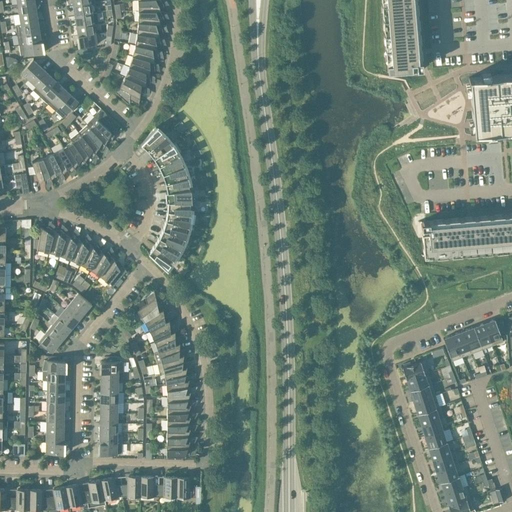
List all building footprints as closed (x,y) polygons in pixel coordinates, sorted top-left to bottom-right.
[(161,11),(155,0),(137,0),(138,11),(156,11),(160,11),(161,11)] [(422,71),(416,0),(381,0),(387,74),(389,73),(389,71),(408,69),(419,68),(421,68),(421,71),(422,71)] [(36,11),(34,1),(17,4),(19,14),(36,11)] [(94,2),(90,3),(73,5),(74,15),(92,13),(96,12),(94,2)] [(20,24),(37,21),(36,11),(19,14),(20,24)] [(160,24),(156,11),(138,11),(138,22),(155,24),(159,24),(160,24)] [(96,12),(92,13),(74,15),(76,26),(93,23),(97,22),(96,12)] [(39,31),(37,21),(20,24),(22,34),(39,31)] [(159,37),(155,24),(138,22),(137,33),(154,36),(158,37),(159,37)] [(95,33),(93,23),(76,26),(78,36),(95,33)] [(41,42),(39,31),(22,34),(24,44),(41,42)] [(96,43),(95,33),(78,36),(79,46),(77,46),(96,43)] [(157,50),(154,36),(137,33),(135,45),(152,49),(156,49),(156,50),(157,50)] [(42,52),(41,42),(24,44),(18,45),(20,56),(44,52),(44,51),(42,52)] [(154,62),(152,49),(135,45),(132,56),(149,61),(153,62),(154,62)] [(150,74),(149,61),(132,56),(129,66),(145,73),(149,74),(150,74)] [(28,79),(40,66),(33,59),(34,58),(20,72),(28,79)] [(113,64),(108,61),(105,68),(110,70),(113,64)] [(36,86),(48,73),(40,66),(28,79),(36,86)] [(145,86),(145,73),(129,66),(124,77),(140,84),(144,86),(145,86)] [(107,77),(110,70),(105,68),(102,75),(107,77)] [(43,93),(55,80),(48,73),(36,86),(32,90),(40,97),(43,93)] [(511,73),(509,74),(468,77),(469,86),(472,123),(473,133),(511,130),(511,73)] [(138,104),(140,84),(124,77),(119,87),(117,86),(114,90),(113,89),(112,90),(127,103),(128,103),(127,103),(129,102),(129,100),(138,104)] [(51,100),(63,87),(55,80),(43,93),(40,97),(47,104),(51,100)] [(10,89),(6,83),(1,86),(5,92),(10,89)] [(59,107),(70,94),(63,87),(51,100),(47,104),(55,111),(59,107)] [(63,118),(79,100),(77,101),(70,94),(59,107),(55,111),(63,118)] [(23,111),(19,105),(15,108),(18,114),(23,111)] [(113,125),(105,117),(107,115),(105,113),(105,112),(101,108),(86,124),(101,141),(104,144),(113,125)] [(76,116),(72,112),(67,117),(71,121),(76,116)] [(66,126),(71,121),(67,117),(62,123),(66,126)] [(30,127),(37,123),(34,119),(27,123),(30,127)] [(101,141),(86,124),(78,131),(81,135),(92,149),(94,152),(95,153),(101,141)] [(60,131),(57,126),(52,130),(55,135),(60,131)] [(147,150),(164,135),(155,127),(156,126),(139,145),(140,145),(141,144),(147,150)] [(55,135),(52,130),(46,134),(49,139),(55,135)] [(92,149),(81,135),(78,131),(70,138),(72,141),(82,156),(84,160),(92,149)] [(153,157),(171,145),(164,135),(147,150),(153,157)] [(82,156),(72,141),(62,147),(71,163),(73,167),(74,167),(82,156)] [(178,155),(171,145),(153,157),(158,165),(178,155)] [(71,163),(62,147),(53,153),(60,169),(62,173),(71,163)] [(60,169),(53,153),(42,158),(49,174),(50,178),(50,179),(60,169)] [(162,174),(183,166),(178,155),(158,165),(162,174)] [(49,174),(42,158),(31,162),(38,182),(38,183),(49,174)] [(183,166),(162,174),(165,183),(186,177),(183,166)] [(28,185),(26,173),(19,174),(21,186),(28,185)] [(189,189),(186,177),(165,183),(167,192),(189,189)] [(189,201),(189,189),(167,192),(167,201),(189,201)] [(189,213),(189,201),(167,201),(167,210),(189,213)] [(187,225),(189,213),(167,210),(165,219),(165,220),(187,225)] [(511,213),(418,221),(418,222),(421,222),(423,254),(421,254),(421,256),(511,248),(511,213)] [(183,236),(187,225),(165,220),(163,228),(183,236)] [(5,234),(8,230),(9,230),(8,230),(5,227),(5,226),(4,225),(4,224),(3,224),(3,225),(2,226),(0,225),(0,238),(5,238),(5,234)] [(48,252),(52,234),(41,227),(40,227),(41,228),(37,249),(48,252)] [(178,247),(183,236),(163,228),(159,237),(178,247)] [(59,255),(64,238),(53,230),(52,234),(48,252),(59,255)] [(69,259),(76,242),(66,233),(64,238),(59,255),(69,259)] [(172,257),(178,247),(159,237),(154,245),(172,257)] [(80,264),(87,247),(78,238),(76,242),(69,259),(80,264)] [(90,269),(99,254),(90,243),(87,247),(80,264),(90,269)] [(172,257),(154,245),(148,252),(147,250),(146,251),(165,268),(166,267),(165,266),(172,257)] [(99,275),(109,260),(101,249),(99,254),(90,269),(99,275)] [(112,256),(109,260),(99,275),(108,282),(113,286),(123,274),(112,256)] [(75,280),(72,284),(77,288),(81,284),(75,280)] [(83,293),(86,288),(81,284),(77,288),(83,293)] [(143,320),(158,311),(153,291),(145,297),(146,304),(137,311),(143,320)] [(91,303),(77,292),(71,300),(84,311),(91,303)] [(84,311),(71,300),(64,308),(78,319),(84,311)] [(78,319),(64,308),(58,316),(71,327),(78,319)] [(149,330),(165,321),(162,308),(158,311),(143,320),(149,330)] [(71,327),(58,316),(54,313),(48,321),(51,324),(65,335),(71,327)] [(169,319),(165,321),(149,330),(154,340),(170,333),(169,319)] [(505,329),(502,321),(496,323),(494,319),(484,323),(492,345),(503,341),(501,336),(505,334),(505,329)] [(492,345),(484,323),(474,326),(482,349),(492,345)] [(65,335),(51,324),(45,332),(58,343),(65,335)] [(128,329),(124,324),(119,327),(123,332),(128,329)] [(482,349),(474,326),(464,330),(472,353),(476,351),(482,349)] [(131,336),(128,329),(123,332),(127,338),(131,336)] [(472,353),(464,330),(453,334),(462,357),(472,353)] [(158,351),(175,344),(174,331),(170,333),(154,340),(158,351)] [(58,343),(45,332),(38,340),(51,351),(58,343)] [(462,357),(453,334),(443,338),(451,361),(462,357)] [(179,343),(175,344),(158,351),(161,361),(178,356),(179,343)] [(141,353),(137,346),(133,349),(136,355),(141,353)] [(183,355),(178,356),(161,361),(156,363),(159,373),(164,372),(181,369),(183,355)] [(64,370),(65,360),(44,359),(42,370),(47,370),(64,370)] [(123,371),(123,361),(100,360),(100,371),(118,371),(123,371)] [(429,371),(425,360),(411,364),(410,362),(403,364),(403,366),(402,367),(406,379),(429,371)] [(186,368),(181,369),(164,372),(166,384),(183,381),(186,368)] [(64,381),(64,370),(47,370),(42,370),(42,380),(47,380),(64,381)] [(123,371),(118,371),(100,371),(100,381),(118,381),(123,382),(123,371)] [(429,372),(429,371),(406,379),(410,390),(431,383),(428,372),(429,372)] [(64,391),(64,381),(47,380),(46,390),(64,391)] [(117,392),(118,381),(100,381),(100,391),(117,392)] [(188,381),(183,381),(166,384),(167,395),(184,393),(188,381)] [(435,395),(431,383),(410,390),(413,402),(435,395)] [(64,401),(64,391),(46,390),(46,401),(64,401)] [(117,402),(117,392),(100,391),(100,402),(117,402)] [(185,406),(189,393),(184,393),(167,395),(167,406),(185,406)] [(438,405),(435,395),(413,402),(417,413),(440,406),(440,405),(439,406),(438,405)] [(64,411),(64,401),(46,401),(46,411),(64,411)] [(117,412),(117,402),(100,402),(99,412),(117,412)] [(189,406),(185,406),(167,406),(167,418),(185,418),(189,406)] [(444,417),(440,406),(417,413),(421,425),(444,417)] [(63,421),(64,411),(46,411),(46,421),(63,421)] [(117,422),(117,412),(99,412),(99,422),(117,422)] [(444,418),(444,417),(421,425),(424,436),(443,430),(439,419),(444,418)] [(189,418),(185,418),(167,418),(166,430),(185,430),(189,418)] [(63,432),(63,421),(46,421),(46,431),(63,432)] [(117,433),(117,422),(99,422),(99,432),(117,433)] [(189,430),(185,430),(166,430),(166,442),(184,442),(189,430)] [(446,441),(443,430),(424,436),(428,447),(446,441)] [(63,442),(63,432),(46,431),(46,442),(63,442)] [(121,433),(117,433),(99,432),(99,442),(116,443),(121,443),(121,433)] [(450,453),(446,441),(428,447),(432,459),(450,453)] [(63,453),(63,442),(46,442),(45,452),(63,453)] [(121,443),(116,443),(99,442),(99,453),(121,454),(121,443)] [(189,442),(184,442),(166,442),(166,449),(164,449),(164,458),(181,459),(183,455),(184,455),(189,442)] [(458,463),(455,451),(450,453),(432,459),(435,470),(454,464),(458,463)] [(440,482),(458,476),(454,464),(435,470),(439,482),(440,482)] [(140,496),(140,475),(128,475),(128,483),(121,484),(122,496),(125,495),(140,496)] [(158,496),(158,484),(152,484),(152,476),(140,475),(140,496),(158,496)] [(176,496),(176,476),(164,476),(164,484),(158,484),(158,496),(176,496)] [(194,496),(194,485),(195,485),(188,484),(188,476),(176,476),(176,496),(196,497),(196,496),(194,496)] [(462,487),(459,476),(458,476),(440,482),(444,493),(462,487)] [(122,496),(121,484),(114,485),(112,477),(101,479),(104,499),(119,496),(122,496)] [(104,499),(101,479),(89,481),(90,489),(84,490),(87,502),(88,507),(105,504),(104,499)] [(87,502),(84,490),(78,491),(77,483),(65,486),(69,506),(87,502)] [(69,506),(65,486),(53,488),(55,496),(48,497),(49,509),(52,509),(69,506)] [(470,498),(466,486),(462,487),(444,493),(446,499),(448,505),(470,498)] [(506,500),(502,487),(495,489),(499,502),(500,502),(506,500)] [(0,508),(11,509),(11,497),(5,497),(5,488),(0,488),(0,508)] [(29,509),(29,489),(17,488),(17,497),(11,497),(11,509),(29,509)] [(49,509),(48,497),(41,497),(41,489),(29,489),(29,509),(46,509),(49,509)] [(473,509),(470,498),(448,505),(450,511),(465,511),(473,510),(473,509)]
